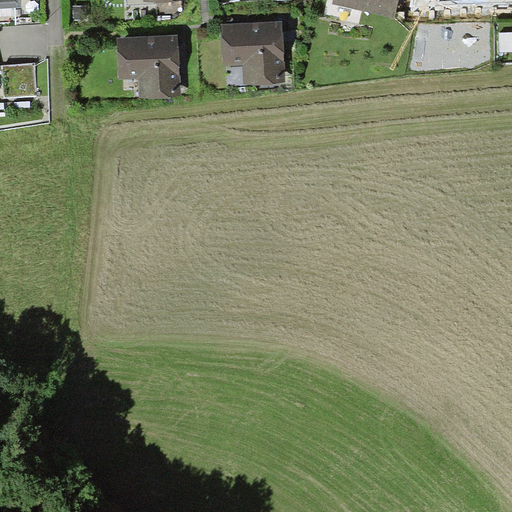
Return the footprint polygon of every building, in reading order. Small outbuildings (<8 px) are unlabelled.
[(0,0),(0,8),(15,8),(23,7),(22,0),(0,0)] [(178,2),(186,2),(185,0),(128,0),(128,5),(159,4),(159,15),(179,14),(178,2)] [(332,0),(332,4),(395,18),(399,0),(332,0)] [(0,16),(16,16),(15,8),(0,8),(0,16)] [(243,65),(244,85),(286,83),(283,21),(220,24),(222,57),(223,57),(224,66),(243,65)] [(139,99),(181,97),(178,35),(117,37),(118,79),(139,78),(139,99)] [(35,63),(2,65),(4,97),(36,96),(35,63)]
